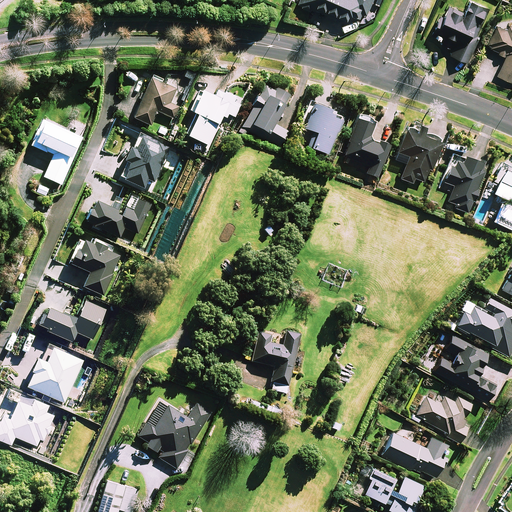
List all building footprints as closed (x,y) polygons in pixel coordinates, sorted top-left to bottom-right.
[(298,0),(296,6),(309,11),(311,9),(347,23),(350,16),(360,20),(361,16),(366,18),(373,0),(298,0)] [(488,11),(469,3),(464,14),(448,7),(436,35),(444,39),(441,46),(453,51),(450,57),(468,64),(478,40),(476,39),(481,28),(478,26),(482,17),(485,18),(488,11)] [(511,33),(496,27),(486,48),(506,57),(497,77),(511,83),(511,33)] [(176,91),(150,80),(134,120),(151,127),(157,112),(174,120),(179,108),(170,104),(176,91)] [(275,126),(290,97),(276,90),(275,93),(263,87),(239,133),(247,136),(249,132),(280,149),(288,132),(275,126)] [(242,101),(218,91),(214,99),(200,93),(191,114),(196,117),(187,137),(209,147),(222,118),(227,120),(229,115),(235,118),(242,101)] [(336,113),(311,104),(306,116),(309,117),(304,130),(313,133),(307,149),(328,156),(342,119),(335,116),(336,113)] [(374,120),(357,115),(341,163),(353,167),(355,163),(368,167),(366,175),(377,179),(387,148),(367,141),(374,120)] [(81,138),(43,121),(32,147),(53,156),(44,178),(61,186),(71,163),(70,163),(81,138)] [(425,131),(418,128),(416,133),(415,132),(415,131),(414,131),(413,131),(413,130),(412,130),(411,130),(410,129),(409,129),(408,129),(407,130),(406,130),(397,155),(408,159),(400,180),(412,185),(413,180),(426,184),(440,146),(438,145),(439,142),(439,141),(438,140),(437,139),(436,138),(435,138),(434,137),(433,136),(431,136),(430,136),(429,135),(428,135),(427,135),(425,135),(424,136),(423,136),(425,131)] [(478,191),(476,191),(485,166),(464,158),(463,160),(452,157),(442,183),(453,187),(448,203),(455,205),(454,209),(468,214),(471,204),(474,205),(478,191)] [(511,169),(497,163),(491,176),(499,180),(492,196),(501,200),(491,224),(511,233),(511,169)] [(49,190),(40,185),(36,192),(45,197),(49,190)] [(131,197),(122,217),(118,215),(122,205),(114,202),(111,209),(95,203),(86,224),(120,239),(124,229),(138,235),(151,206),(131,197)] [(93,246),(84,242),(80,252),(77,251),(70,266),(90,274),(84,288),(104,297),(113,276),(112,276),(120,257),(106,251),(107,249),(94,243),(93,246)] [(237,270),(229,259),(223,263),(232,274),(237,270)] [(511,269),(500,291),(511,297),(511,269)] [(511,311),(489,299),(482,313),(472,308),(468,315),(464,312),(456,327),(496,349),(495,351),(507,358),(511,349),(511,311)] [(42,316),(37,326),(47,330),(46,332),(73,343),(76,334),(93,341),(106,311),(84,302),(76,321),(49,310),(46,317),(42,316)] [(271,391),(286,394),(287,387),(288,387),(300,335),(286,332),(283,346),(269,343),(271,335),(258,332),(252,362),(274,367),(271,381),(273,382),(271,391)] [(487,356),(452,336),(444,351),(455,357),(450,366),(440,360),(433,373),(469,393),(468,394),(485,404),(493,388),(475,378),(487,356)] [(54,347),(46,343),(42,349),(50,354),(54,347)] [(470,405),(456,398),(454,403),(443,397),(439,405),(425,397),(414,417),(446,434),(444,437),(458,444),(467,428),(463,426),(465,421),(462,420),(470,405)] [(211,413),(196,404),(191,412),(181,406),(178,411),(159,400),(137,436),(148,443),(146,447),(156,453),(158,450),(162,452),(158,458),(176,469),(211,413)] [(46,435),(49,436),(53,429),(49,427),(54,417),(46,414),(48,407),(35,401),(31,408),(18,403),(11,418),(3,414),(0,421),(0,441),(11,446),(15,438),(37,447),(40,440),(43,442),(46,435)] [(279,410),(267,406),(266,413),(277,416),(279,410)] [(419,472),(435,479),(441,467),(442,468),(446,459),(442,458),(447,447),(430,439),(425,449),(392,434),(382,458),(418,474),(419,472)] [(371,480),(363,496),(383,505),(384,504),(389,506),(386,511),(388,511),(413,511),(416,508),(413,506),(422,487),(402,478),(395,494),(388,491),(393,480),(373,470),(369,479),(371,480)] [(131,511),(137,490),(106,481),(97,511),(117,511),(118,510),(123,511),(131,511)]
